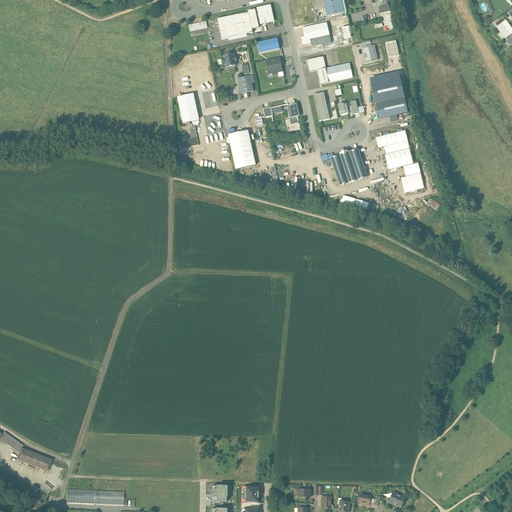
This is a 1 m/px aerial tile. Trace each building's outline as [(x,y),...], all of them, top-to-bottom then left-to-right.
[(340,0),(323,0),(328,16),(344,13),(340,0)] [(380,14),(385,13),(390,12),(388,5),(379,7),(380,14)] [(267,7),(255,10),(258,24),(265,23),(266,24),(269,23),(269,22),(270,21),(267,7)] [(255,10),(248,12),(248,13),(252,30),(259,28),(258,24),(255,10)] [(248,13),(217,19),(222,40),(253,33),(252,30),(248,13)] [(509,46),(511,44),(511,31),(510,28),(503,18),(495,24),(507,40),(506,42),(509,46)] [(190,31),(191,31),(207,27),(206,22),(190,25),(189,26),(190,31)] [(327,23),(302,28),(304,37),(305,41),(310,40),(329,35),(327,23)] [(341,27),(343,39),(350,39),(348,26),(341,27)] [(277,39),(257,43),(260,53),(280,49),(277,39)] [(370,41),(362,43),(366,63),(376,60),(373,47),(371,47),(370,41)] [(233,54),(223,56),(224,59),(222,59),(223,65),(225,64),(226,67),(236,65),(235,61),(236,61),(235,57),(234,58),(233,54)] [(326,68),(326,67),(323,57),(307,60),(309,72),(317,71),(317,70),(326,68)] [(278,60),(267,62),(270,73),(273,73),(273,75),(277,74),(276,72),(281,71),(278,60)] [(329,83),(330,83),(353,78),(349,63),(326,69),(329,83)] [(326,68),(321,70),(317,70),(320,85),(329,83),(326,68)] [(399,72),(370,79),(379,120),(408,113),(399,72)] [(250,76),(238,79),(242,94),(253,91),(250,76)] [(330,119),(328,111),(324,93),(313,95),(319,122),(330,119)] [(193,95),(178,98),(181,113),(196,110),(193,95)] [(350,102),(351,104),(351,106),(347,107),(346,104),(344,105),(343,104),(338,105),(339,113),(340,113),(341,115),(348,114),(348,112),(352,111),(353,115),(358,114),(356,101),(350,102)] [(298,123),(297,117),(298,116),(296,105),(289,107),(290,110),(288,110),(291,124),(298,123)] [(263,109),(263,110),(265,118),(272,117),(270,109),(265,110),(264,109),(263,109)] [(196,110),(181,113),(183,123),(189,122),(199,120),(196,110)] [(195,127),(189,128),(191,138),(197,137),(195,127)] [(248,131),(228,135),(236,170),(256,165),(248,131)] [(408,141),(385,146),(387,155),(410,149),(408,141)] [(387,155),(385,155),(389,170),(413,164),(412,158),(410,149),(387,155)] [(330,159),(340,186),(367,177),(358,150),(330,159)] [(418,164),(404,167),(406,177),(421,173),(418,164)] [(343,196),(341,205),(367,212),(369,203),(343,196)] [(429,204),(438,209),(440,205),(432,200),(429,204)] [(2,434),(0,432),(0,439),(16,450),(20,453),(22,448),(23,449),(24,447),(4,432),(2,434)] [(23,449),(22,448),(20,453),(17,460),(48,471),(53,460),(23,449)] [(36,494),(13,476),(11,479),(0,471),(0,480),(6,485),(7,484),(31,502),(28,505),(36,511),(48,495),(40,489),(36,494)] [(50,492),(42,486),(40,489),(48,495),(50,492)] [(212,486),(211,502),(227,502),(228,487),(212,486)] [(246,490),(244,490),(243,500),(246,500),(246,502),(258,503),(258,488),(247,488),(246,490)] [(96,491),(67,490),(66,503),(96,504),(96,491)] [(124,492),(96,491),(96,504),(123,505),(124,492)] [(371,496),(360,494),(359,501),(363,502),(363,504),(369,505),(371,496)] [(397,494),(396,496),(392,494),(390,499),(389,498),(388,499),(387,501),(387,502),(401,508),(404,501),(404,502),(406,501),(406,500),(406,498),(397,494)] [(331,497),(322,497),(322,509),(329,509),(329,505),(331,505),(331,497)] [(348,511),(350,503),(341,501),(340,505),(339,505),(338,511),(339,511),(348,511)]
